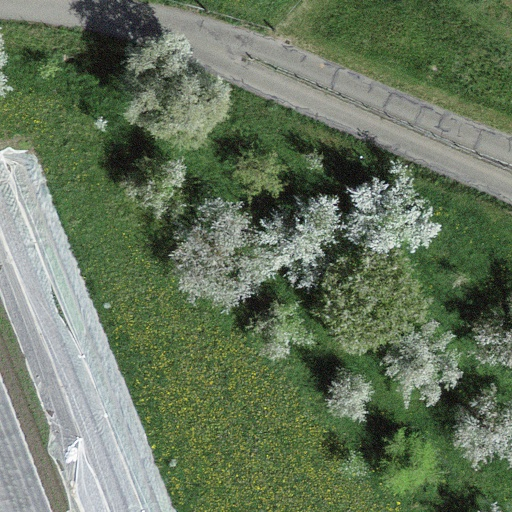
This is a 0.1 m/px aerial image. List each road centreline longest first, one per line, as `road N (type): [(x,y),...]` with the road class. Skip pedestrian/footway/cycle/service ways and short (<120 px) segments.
road 1 (residential): [(157,27),(511,189)]
road 2 (residential): [(157,27),(264,40),(511,146)]
road 3 (residential): [(0,0),(157,27)]
